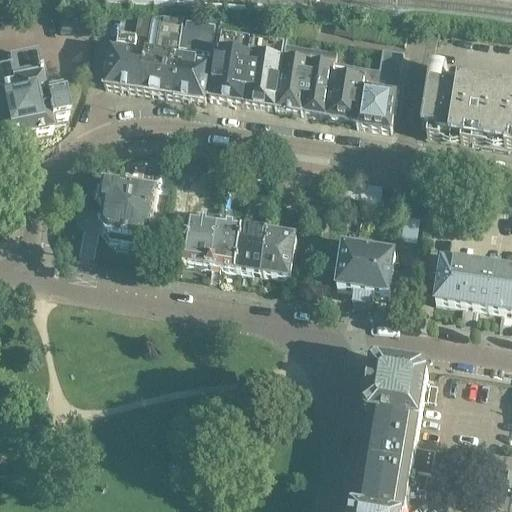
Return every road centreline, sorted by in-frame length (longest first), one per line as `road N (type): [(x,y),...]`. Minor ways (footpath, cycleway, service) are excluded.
road 1 (residential): [(511,178),(153,125),(87,144),(58,164),(42,192),(22,281)]
road 2 (residential): [(22,281),(352,338)]
road 3 (residential): [(322,511),(352,338)]
road 4 (residential): [(352,338),(511,364)]
